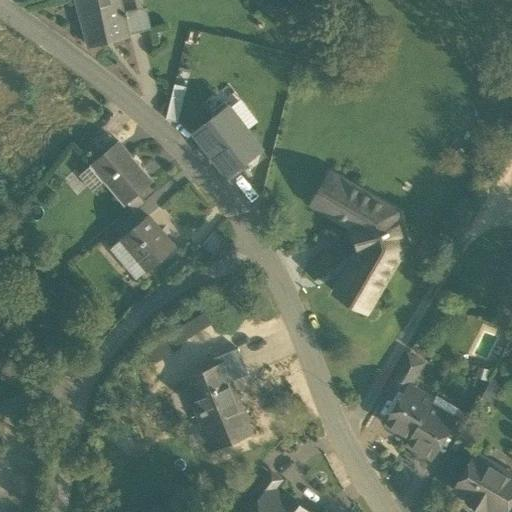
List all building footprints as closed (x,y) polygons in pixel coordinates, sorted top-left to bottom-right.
[(75,0),(88,45),(131,33),(124,11),(121,0),(75,0)] [(147,5),(124,11),(131,33),(154,27),(147,5)] [(166,119),(177,121),(186,86),(174,84),(166,119)] [(241,98),(229,107),(246,129),(258,120),(241,98)] [(212,111),(215,115),(228,105),(224,101),(212,111)] [(229,107),(228,105),(215,115),(194,131),(228,174),(261,149),(246,129),(229,107)] [(106,178),(125,201),(155,175),(123,138),(95,161),(108,177),(106,178)] [(336,293),(366,311),(404,245),(396,212),(330,173),(312,204),(355,229),(361,250),(336,293)] [(233,188),(241,200),(257,190),(250,178),(233,188)] [(138,208),(120,223),(128,233),(146,217),(138,208)] [(128,233),(122,238),(135,253),(147,267),(174,243),(149,214),(146,217),(128,233)] [(122,238),(128,233),(120,223),(109,233),(104,237),(112,246),(122,238)] [(201,246),(214,255),(225,240),(213,231),(201,246)] [(125,262),(135,253),(122,238),(112,246),(125,262)] [(205,313),(192,320),(199,331),(211,323),(205,313)] [(173,346),(199,331),(192,320),(167,336),(173,346)] [(175,350),(173,346),(167,336),(146,348),(155,363),(175,350)] [(219,372),(223,384),(229,381),(248,373),(238,349),(213,359),(219,372)] [(390,385),(404,393),(408,386),(409,387),(423,363),(408,354),(390,385)] [(198,412),(212,447),(232,438),(233,440),(251,432),(229,381),(223,384),(219,372),(191,383),(202,410),(198,412)] [(407,443),(432,400),(409,387),(408,386),(404,393),(386,424),(410,438),(407,443)] [(433,400),(432,400),(407,443),(431,457),(446,432),(454,419),(452,418),(430,406),(433,400)] [(446,432),(457,438),(470,416),(458,409),(452,418),(454,419),(446,432)] [(486,509),(492,511),(504,511),(511,498),(511,474),(504,475),(489,467),(488,460),(481,456),(473,458),(455,490),(469,499),(468,501),(485,511),(486,509)] [(261,498),(264,500),(273,489),(280,480),(270,472),(254,492),(261,498)] [(297,511),(290,506),(273,489),(264,500),(261,498),(249,511),(297,511)]
